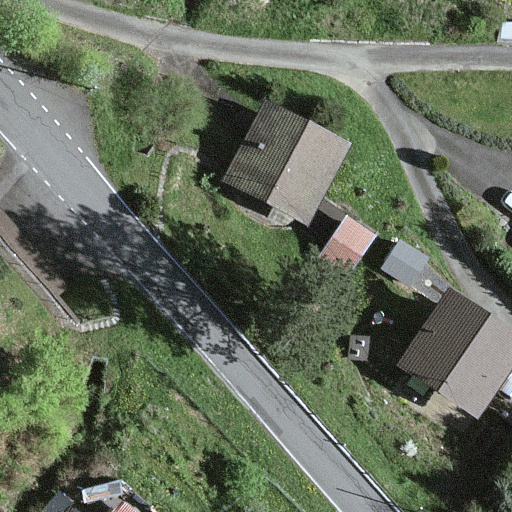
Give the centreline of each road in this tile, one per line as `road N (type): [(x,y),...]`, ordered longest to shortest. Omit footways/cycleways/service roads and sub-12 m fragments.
road 1 (tertiary): [(0,93),(368,511)]
road 2 (residential): [(511,58),(357,59),(211,45),(41,0)]
